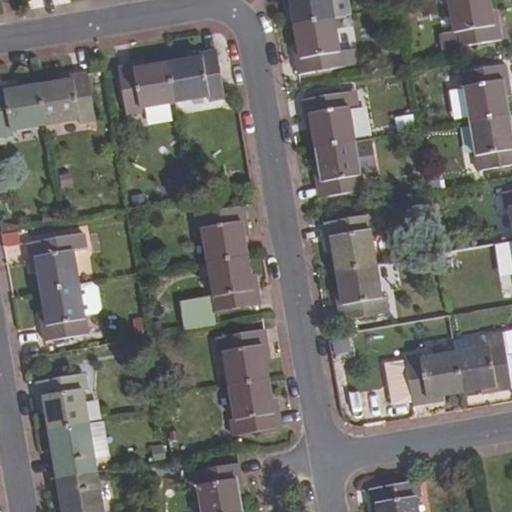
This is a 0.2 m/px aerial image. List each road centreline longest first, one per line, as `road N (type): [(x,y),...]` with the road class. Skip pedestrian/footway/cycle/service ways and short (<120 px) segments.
road 1 (residential): [(324,461),(245,30),(205,7),(0,43)]
road 2 (residential): [(324,461),(511,428)]
road 3 (residential): [(0,378),(23,511)]
